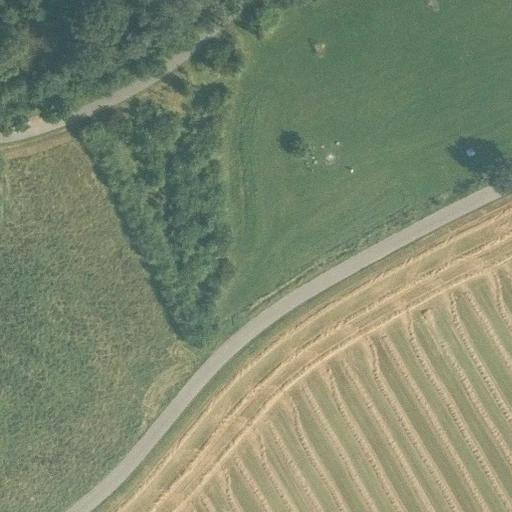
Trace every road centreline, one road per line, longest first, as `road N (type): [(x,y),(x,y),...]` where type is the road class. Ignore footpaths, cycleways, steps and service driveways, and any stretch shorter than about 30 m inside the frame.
road 1 (track): [(511,186),(278,309),(206,370),(79,511)]
road 2 (track): [(251,0),(150,80),(69,121),(0,142)]
